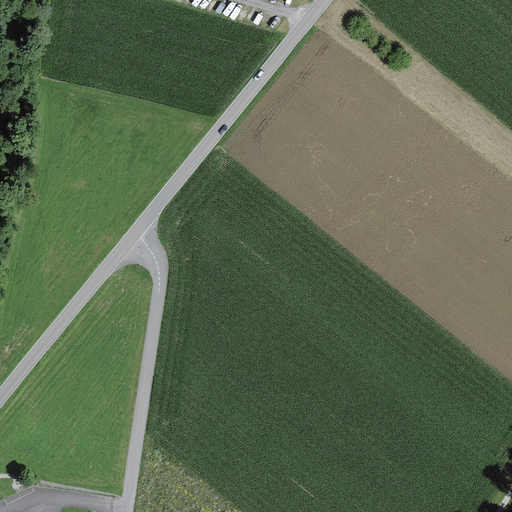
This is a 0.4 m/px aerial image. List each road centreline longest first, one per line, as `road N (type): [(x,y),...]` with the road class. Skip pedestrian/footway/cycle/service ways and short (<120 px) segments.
road 1 (tertiary): [(0,397),(323,0)]
road 2 (unknown): [(0,504),(43,490),(126,496)]
